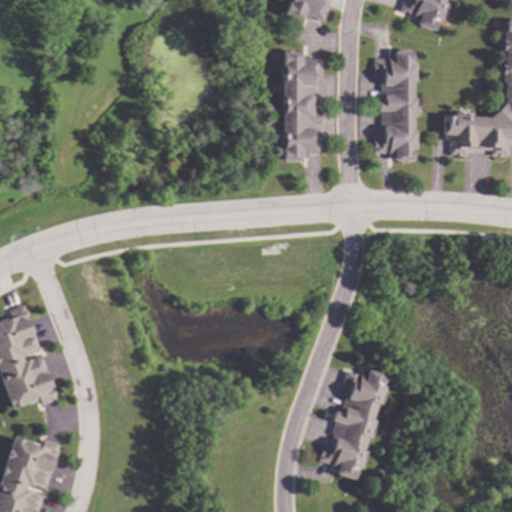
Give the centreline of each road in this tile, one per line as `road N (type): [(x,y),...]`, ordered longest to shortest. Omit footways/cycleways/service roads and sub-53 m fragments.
road 1 (residential): [(36,249),(90,408),(72,511),(281,478),(347,279),(352,208)]
road 2 (residential): [(511,216),(352,208),(156,223),(36,249),(0,269)]
road 3 (residential): [(352,0),(352,208)]
